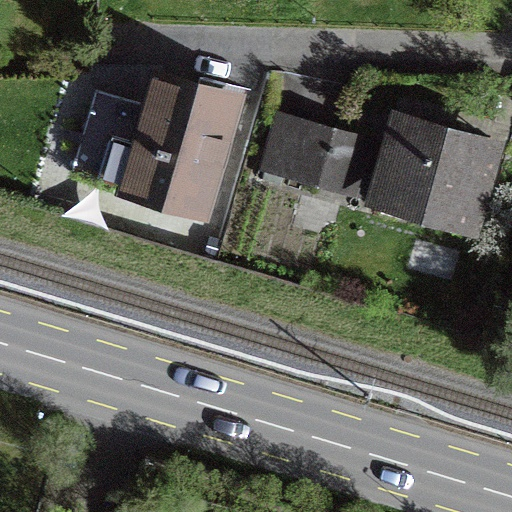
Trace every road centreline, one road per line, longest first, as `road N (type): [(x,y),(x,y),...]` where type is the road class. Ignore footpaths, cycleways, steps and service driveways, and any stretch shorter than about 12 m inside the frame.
road 1 (primary): [(0,342),(511,496)]
road 2 (residential): [(130,53),(511,61)]
